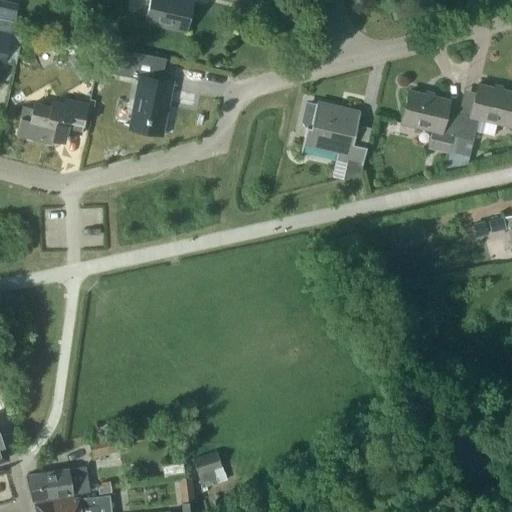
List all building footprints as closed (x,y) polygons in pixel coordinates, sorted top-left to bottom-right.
[(148,0),(144,20),(186,30),(193,1),(187,0),(148,0)] [(0,61),(3,62),(10,32),(0,29),(0,61)] [(97,72),(139,78),(130,124),(124,123),(123,124),(168,133),(168,132),(162,131),(171,85),(177,86),(177,85),(159,81),(163,59),(167,60),(167,59),(104,48),(97,72)] [(76,65),(83,77),(93,71),(87,59),(76,65)] [(469,115),(458,112),(452,135),(457,136),(472,140),(478,118),(509,125),(511,113),(511,91),(477,83),(469,115)] [(450,143),(458,112),(446,110),(448,100),(408,90),(401,122),(431,130),(429,138),(430,138),(428,147),(448,151),(450,143)] [(16,135),(51,143),(51,140),(64,143),(67,131),(80,134),(88,104),(64,99),(63,103),(51,101),(50,106),(34,102),(32,108),(23,106),(16,135)] [(301,120),(306,127),(302,144),(336,152),(335,158),(347,161),(343,178),(359,173),(370,128),(356,125),(359,112),(316,101),(315,104),(305,102),(301,120)] [(469,156),(472,140),(457,136),(454,152),(469,156)] [(372,169),(382,166),(380,158),(370,161),(372,169)] [(502,217),(488,221),(490,231),(505,228),(505,227),(507,226),(511,246),(511,214),(505,216),(506,221),(504,222),(502,217)] [(394,225),(397,243),(425,238),(422,221),(394,225)] [(89,444),(92,457),(119,451),(116,438),(89,444)] [(221,467),(216,450),(192,458),(201,486),(217,480),(213,469),(221,467)] [(68,468),(26,474),(33,500),(78,493),(89,490),(85,465),(68,468)] [(195,511),(194,501),(191,477),(177,478),(181,511),(195,511)] [(99,494),(111,492),(109,481),(101,482),(101,484),(97,484),(99,494)] [(97,511),(96,496),(79,498),(79,496),(33,502),(35,511),(97,511)]
